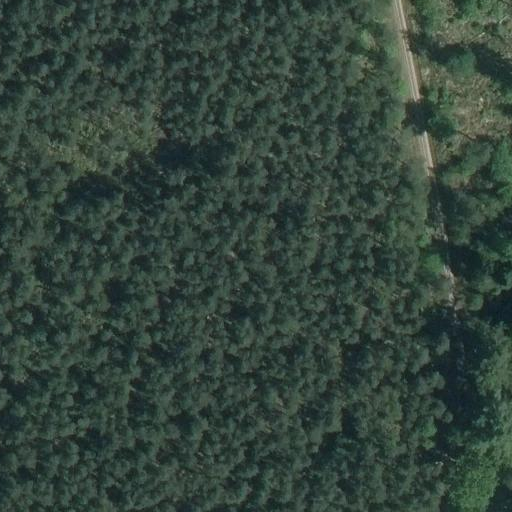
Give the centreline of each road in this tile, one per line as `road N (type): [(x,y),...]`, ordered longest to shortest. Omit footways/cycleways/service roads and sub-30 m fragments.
road 1 (track): [(466,377),(396,0)]
road 2 (track): [(490,511),(466,377)]
